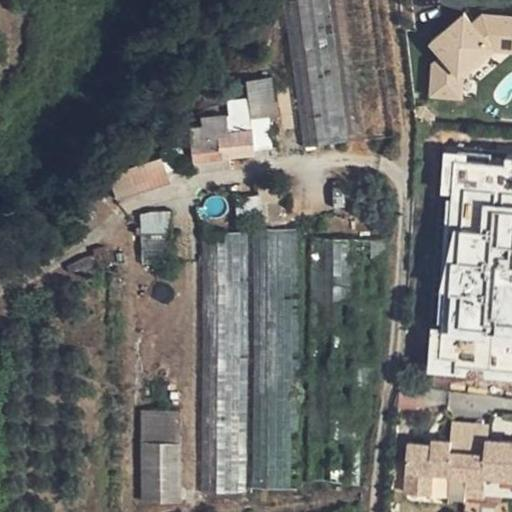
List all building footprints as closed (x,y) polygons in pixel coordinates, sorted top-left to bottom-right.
[(286,0),(294,54),(306,147),(394,136),(376,0),(286,0)] [(511,16),(436,13),(432,95),(466,97),(469,52),(511,54),(511,16)] [(196,159),(206,158),(230,155),(256,152),(256,147),(255,127),(254,118),(252,96),(230,98),(230,110),(220,111),(221,118),(193,124),(196,159)] [(272,145),(271,116),(254,118),(255,127),(256,147),(272,145)] [(138,182),(165,175),(161,152),(98,166),(107,204),(141,196),(138,182)] [(231,168),(230,155),(206,158),(196,159),(197,164),(198,172),(231,168)] [(296,230),(253,229),(251,489),(295,489),(296,230)] [(247,233),(204,232),(202,494),(246,494),(247,233)] [(384,232),(308,233),(307,473),(365,473),(384,232)] [(182,409),(142,409),(142,443),(182,442),(182,409)] [(483,443),(465,442),(463,480),(482,481),(483,471),(511,472),(511,435),(497,435),(497,438),(491,438),(491,435),(484,434),(483,443)] [(463,480),(465,442),(448,441),(449,436),(430,435),(430,440),(422,440),(406,439),(403,491),(428,492),(429,474),(446,475),(446,480),(463,481),(463,480)] [(183,502),(182,442),(142,443),(143,503),(183,502)]
